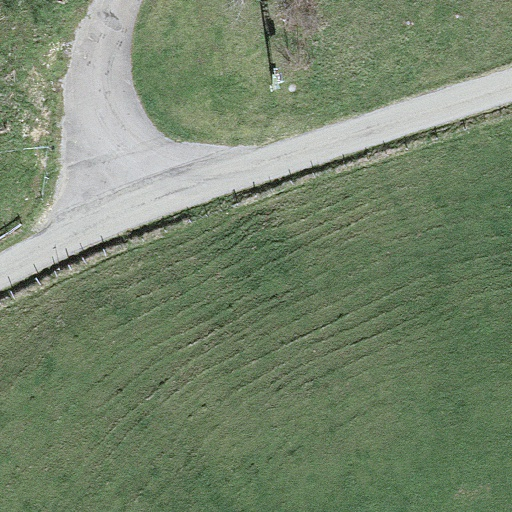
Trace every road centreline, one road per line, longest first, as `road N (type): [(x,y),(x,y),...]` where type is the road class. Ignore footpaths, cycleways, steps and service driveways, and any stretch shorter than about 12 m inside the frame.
road 1 (unclassified): [(139,208),(511,82)]
road 2 (track): [(128,0),(115,45),(114,91),(139,208)]
